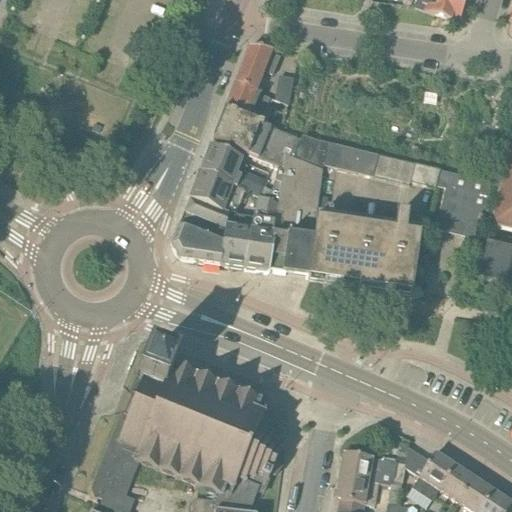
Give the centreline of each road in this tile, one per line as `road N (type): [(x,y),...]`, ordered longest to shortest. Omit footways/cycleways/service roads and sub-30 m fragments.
road 1 (residential): [(233,19),(475,65)]
road 2 (tertiary): [(122,233),(172,161),(233,19)]
road 3 (tertiary): [(338,375),(137,287)]
road 4 (residential): [(29,511),(86,317)]
road 5 (tertiary): [(511,463),(338,375)]
road 6 (residential): [(310,511),(338,375)]
